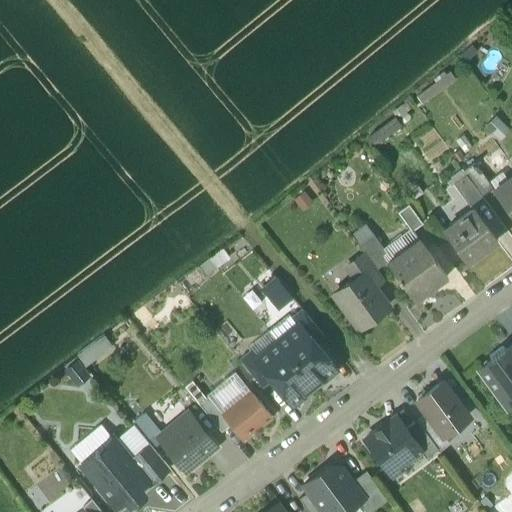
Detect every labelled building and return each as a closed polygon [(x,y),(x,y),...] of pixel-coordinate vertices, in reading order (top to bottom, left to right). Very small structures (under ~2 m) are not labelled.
[(450,72),(416,97),(422,105),(455,79),(450,72)] [(398,113),(364,137),(371,146),(405,122),(398,113)] [(465,174),(481,195),(492,188),(482,173),(489,169),(481,158),(463,171),(465,174)] [(481,195),(465,174),(453,183),(468,205),(481,195)] [(511,183),(497,195),(493,190),(511,215),(511,183)] [(422,223),(408,204),(397,212),(411,231),(422,223)] [(496,240),(473,209),(443,231),(466,261),(496,240)] [(386,253),(373,235),(359,245),(365,254),(376,269),(387,261),(382,255),(386,253)] [(421,242),(389,266),(397,277),(396,277),(399,282),(400,281),(414,301),(415,300),(414,298),(444,276),(445,278),(447,277),(421,242)] [(376,269),(365,254),(353,262),(361,273),(363,272),(372,285),(383,278),(376,269)] [(274,269),(254,283),(275,311),(294,296),(274,269)] [(361,273),(333,294),(358,328),(388,306),(372,285),(363,272),(361,273)] [(324,337),(301,309),(291,317),(297,325),(298,324),(315,344),(324,337)] [(297,325),(276,342),(313,387),(335,369),(315,344),(298,324),(297,325)] [(256,359),(255,360),(271,379),(291,404),(313,387),(276,342),(256,359)] [(511,345),(506,350),(502,347),(489,356),(491,361),(480,369),(507,406),(511,402),(511,345)] [(271,379),(255,360),(256,359),(250,351),(239,359),(262,387),(271,379)] [(415,397),(432,386),(423,373),(406,384),(415,397)] [(442,383),(417,401),(427,413),(443,436),(468,417),(442,383)] [(220,412),(230,424),(243,440),(271,417),(248,389),(220,412)] [(220,412),(207,397),(198,404),(221,432),(230,424),(220,412)] [(215,448),(186,412),(173,422),(175,425),(160,436),(188,470),(215,448)] [(443,436),(427,413),(416,421),(437,450),(440,452),(446,448),(447,441),(443,436)] [(155,430),(142,414),(133,422),(145,437),(155,430)] [(396,416),(364,439),(389,473),(419,450),(420,450),(405,429),(396,416)] [(437,450),(416,421),(405,429),(420,450),(419,450),(425,459),(437,450)] [(130,459),(113,439),(81,465),(115,506),(124,499),(128,504),(142,492),(138,487),(147,480),(130,459)] [(148,444),(130,459),(147,480),(151,485),(169,469),(148,444)] [(329,466),(303,484),(308,492),(322,511),(323,511),(343,511),(358,501),(363,498),(351,482),(340,467),(329,466)] [(370,511),(387,500),(366,471),(351,482),(363,498),(358,501),(365,511),(370,511)] [(320,511),(322,511),(308,492),(299,499),(308,511),(320,511)] [(101,511),(91,500),(82,507),(86,511),(85,511),(101,511)]
